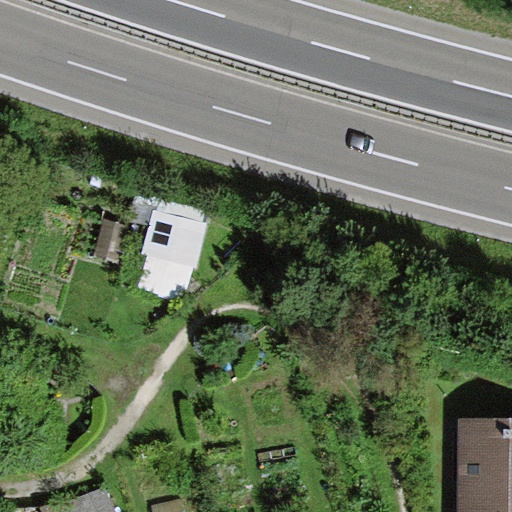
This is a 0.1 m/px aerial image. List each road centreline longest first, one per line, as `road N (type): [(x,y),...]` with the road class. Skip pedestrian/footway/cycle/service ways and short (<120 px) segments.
road 1 (motorway): [(17,41),(511,189)]
road 2 (track): [(144,374),(183,331),(225,304),(285,312),(335,341),(380,412),(403,511)]
road 3 (motorway): [(511,94),(168,0)]
road 4 (track): [(0,491),(93,465),(129,416),(144,374),(0,323)]
